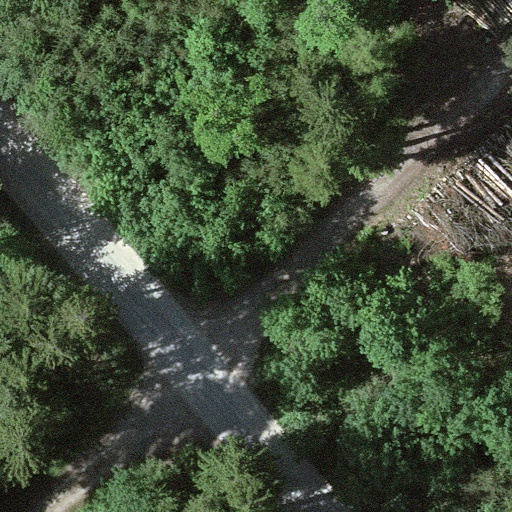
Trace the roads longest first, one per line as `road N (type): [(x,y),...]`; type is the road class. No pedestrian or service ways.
road 1 (track): [(34,511),(141,430),(233,324),(511,66)]
road 2 (tertiary): [(309,511),(0,150)]
